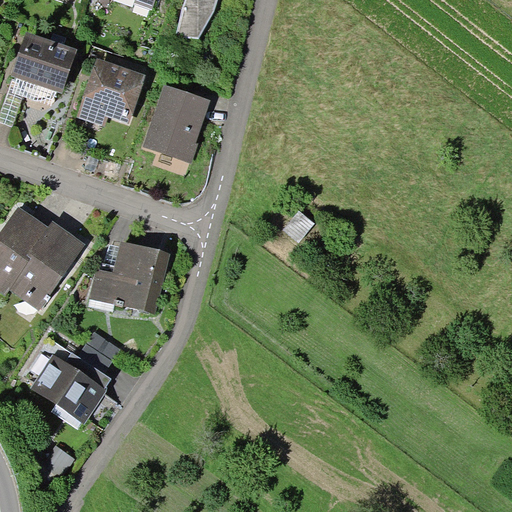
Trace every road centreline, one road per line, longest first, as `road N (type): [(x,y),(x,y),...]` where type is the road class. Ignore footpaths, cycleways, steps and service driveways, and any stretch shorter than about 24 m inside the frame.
road 1 (residential): [(207,231),(266,0)]
road 2 (residential): [(207,231),(0,160)]
